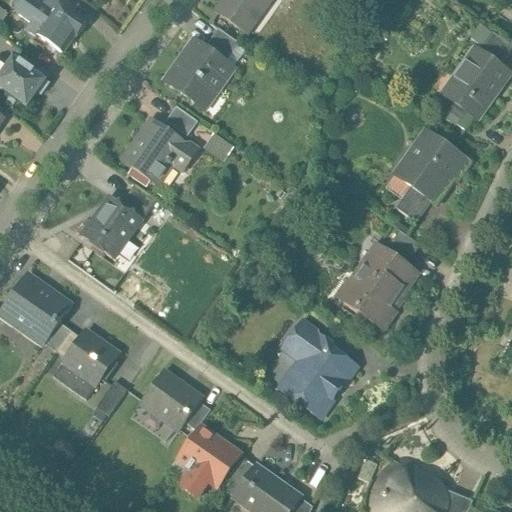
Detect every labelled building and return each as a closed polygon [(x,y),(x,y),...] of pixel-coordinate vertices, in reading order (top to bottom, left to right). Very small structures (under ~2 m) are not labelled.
[(87,25),(52,0),(25,0),(16,13),(32,24),(29,28),(32,30),(30,32),(63,55),(75,38),(77,39),(87,25)] [(223,0),(215,13),(247,36),(272,0),(223,0)] [(239,45),(218,30),(204,50),(225,64),(239,45)] [(511,50),(511,47),(492,33),(478,52),(500,68),(511,50)] [(204,50),(194,42),(165,83),(204,111),(233,70),(225,64),(204,50)] [(478,52),(475,50),(443,96),(477,121),(509,75),(500,68),(478,52)] [(34,73),(20,63),(20,64),(13,60),(6,70),(0,65),(0,89),(27,109),(38,94),(41,97),(49,86),(33,74),(34,73)] [(198,124),(176,108),(166,124),(187,139),(198,124)] [(198,154),(153,121),(123,163),(157,188),(173,165),(184,173),(198,154)] [(470,165),(426,134),(395,177),(410,188),(432,203),(434,205),(452,180),(457,184),(470,165)] [(223,162),(232,148),(212,135),(203,149),(223,162)] [(157,203),(136,187),(122,207),(140,220),(140,221),(142,223),(157,203)] [(432,203),(410,188),(396,209),(417,224),(432,203)] [(122,207),(112,200),(84,240),(112,260),(140,221),(140,220),(122,207)] [(420,247),(399,232),(392,243),(413,258),(420,247)] [(413,258),(392,243),(385,252),(407,267),(413,258)] [(385,252),(378,247),(359,273),(398,300),(417,274),(407,267),(385,252)] [(398,300),(359,273),(349,288),(352,290),(343,304),(382,331),(395,312),(392,310),(398,300)] [(71,308),(27,277),(0,315),(0,316),(43,347),(44,346),(59,325),(71,308)] [(333,347),(301,324),(284,349),(302,362),(280,392),(319,420),(356,368),(331,351),(333,347)] [(59,325),(44,346),(56,354),(71,333),(59,325)] [(71,333),(56,354),(66,361),(81,340),(71,333)] [(118,356),(86,333),(81,340),(66,361),(63,366),(95,389),(118,356)] [(511,333),(500,364),(501,364),(511,340),(511,333)] [(202,401),(163,373),(140,405),(180,433),(185,425),(200,405),(202,401)] [(127,392),(115,383),(96,410),(109,418),(127,392)] [(200,405),(185,425),(196,433),(210,412),(200,405)] [(243,455),(203,426),(176,465),(216,493),(243,455)] [(301,499),(256,467),(233,500),(250,511),(292,511),(301,500),(301,499)] [(411,473),(402,469),(392,473),(382,496),(379,496),(375,497),(372,500),(370,503),(370,507),(371,510),(371,511),(442,511),(447,501),(445,498),(444,497),(414,485),(415,482),(411,473)] [(469,511),(473,503),(446,492),(444,497),(445,498),(447,501),(442,511),(469,511)] [(301,500),(292,511),(310,511),(312,508),(301,500)]
